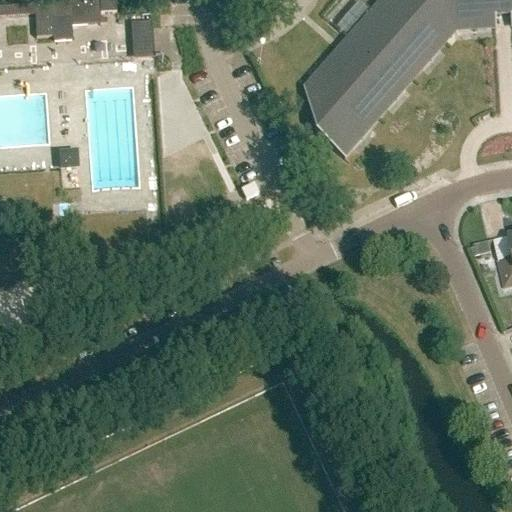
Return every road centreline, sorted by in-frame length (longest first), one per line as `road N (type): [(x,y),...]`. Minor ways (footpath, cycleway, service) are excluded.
road 1 (unclassified): [(0,415),(312,261)]
road 2 (residential): [(312,261),(201,26),(200,0)]
road 3 (residential): [(511,407),(428,206)]
road 4 (unclassified): [(312,261),(428,206)]
